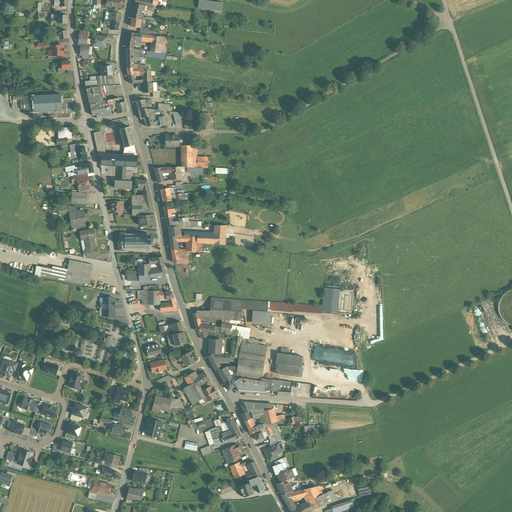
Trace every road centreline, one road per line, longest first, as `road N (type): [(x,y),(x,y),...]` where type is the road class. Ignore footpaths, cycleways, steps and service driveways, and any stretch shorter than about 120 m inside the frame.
road 1 (track): [(449,20),(261,132),(138,132)]
road 2 (track): [(511,342),(370,405),(227,396)]
road 3 (track): [(495,159),(307,241),(227,231)]
road 4 (residential): [(86,122),(145,387)]
road 5 (tertiary): [(132,113),(175,286),(206,361)]
road 6 (track): [(442,0),(511,211)]
road 7 (tertiary): [(206,361),(287,511)]
road 8 (residential): [(145,387),(115,511)]
road 9 (residential): [(71,0),(86,122)]
road 10 (residential): [(58,399),(67,361),(145,387)]
